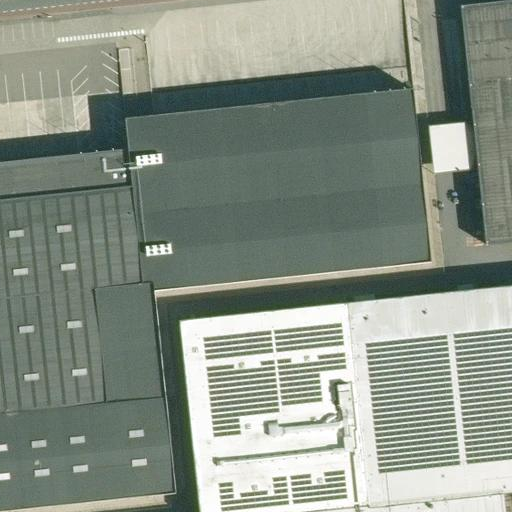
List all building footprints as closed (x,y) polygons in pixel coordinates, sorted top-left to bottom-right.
[(511,2),(461,8),(473,123),(478,171),(485,246),(511,243),(511,2)] [(38,21),(40,41),(107,33),(104,13),(38,21)] [(0,511),(177,494),(174,475),(155,292),(156,292),(159,292),(431,263),(413,90),(126,120),(129,151),(0,164),(0,511)] [(92,103),(92,96),(66,96),(65,137),(123,137),(123,103),(92,103)] [(502,511),(501,496),(511,494),(511,287),(348,305),(180,322),(199,511),(502,511)]
